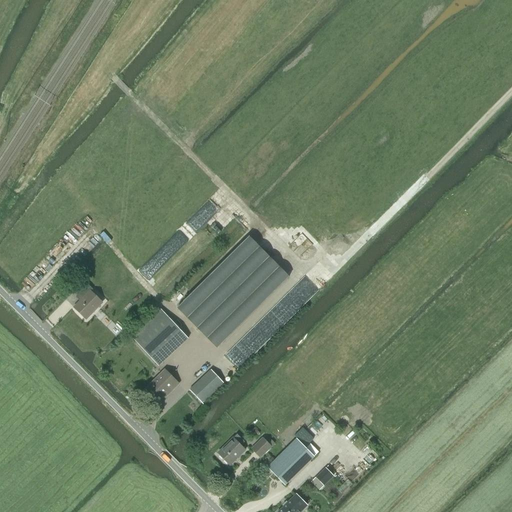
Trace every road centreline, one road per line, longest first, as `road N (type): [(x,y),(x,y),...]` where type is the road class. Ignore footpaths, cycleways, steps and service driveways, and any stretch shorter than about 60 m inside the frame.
road 1 (unclassified): [(219,511),(0,290)]
road 2 (track): [(511,91),(377,225),(323,247)]
